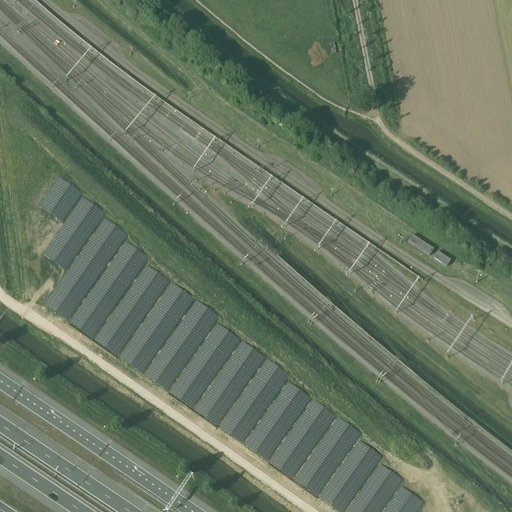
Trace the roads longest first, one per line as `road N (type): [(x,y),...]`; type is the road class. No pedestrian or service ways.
road 1 (motorway): [(184,511),(0,385)]
road 2 (track): [(377,120),(511,217)]
road 3 (motorway): [(129,511),(0,425)]
road 4 (track): [(354,0),(377,120)]
